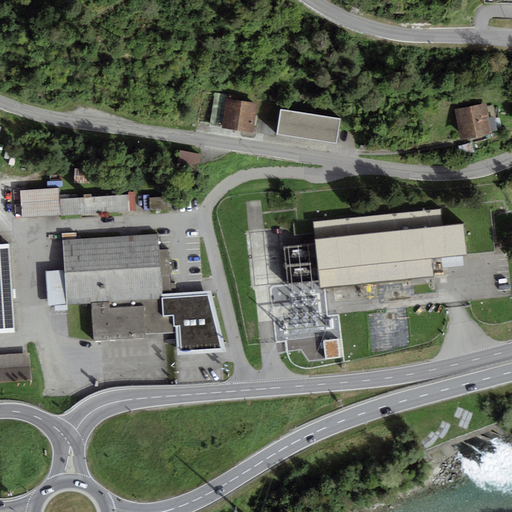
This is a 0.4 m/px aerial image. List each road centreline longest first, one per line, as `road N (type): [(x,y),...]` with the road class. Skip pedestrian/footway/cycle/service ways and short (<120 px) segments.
road 1 (tertiary): [(511,157),(448,172),(333,161),(45,113),(0,93)]
road 2 (tertiary): [(511,350),(367,380),(111,402),(66,439)]
road 3 (primary): [(511,372),(328,426),(163,511)]
road 4 (residential): [(511,36),(389,32),(312,0)]
